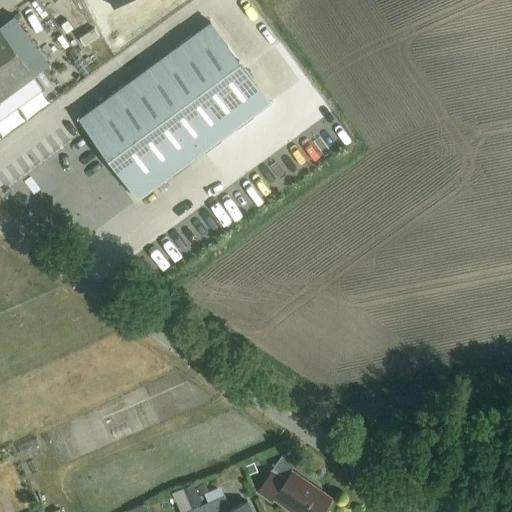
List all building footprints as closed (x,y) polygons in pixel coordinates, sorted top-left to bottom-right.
[(80,118),(140,200),(270,104),(210,22),(80,118)] [(0,103),(35,77),(0,30),(0,103)] [(254,464),(246,467),(250,476),(257,473),(254,464)] [(322,511),(331,498),(292,471),(285,480),(273,471),(259,491),(272,500),(274,497),(295,511),(322,511)] [(205,483),(197,486),(200,496),(209,492),(205,483)] [(184,490),(192,509),(202,505),(193,485),(184,490)] [(224,496),(203,505),(206,511),(251,511),(248,502),(230,509),(224,496)]
